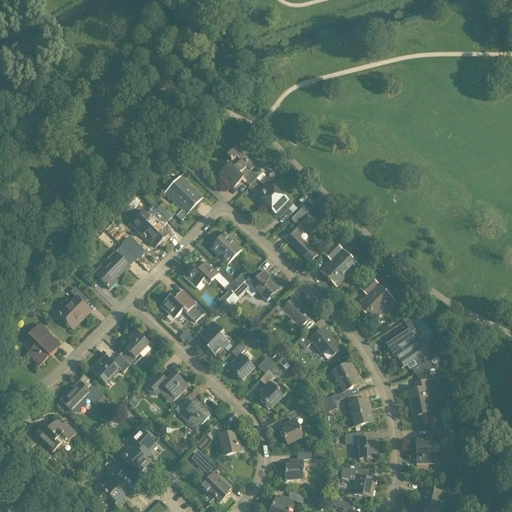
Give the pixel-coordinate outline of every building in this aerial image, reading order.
[(254,173),(253,174),(251,172),(253,169),(250,165),(244,159),(245,158),(235,148),(226,157),(230,160),(226,164),(228,166),(217,176),(224,183),(228,179),(231,182),(227,186),(232,191),(239,184),(243,180),(250,186),(259,177),(262,174),(260,173),(257,176),(254,173)] [(164,194),(182,211),(176,217),(182,222),(187,217),(203,200),(180,178),(164,194)] [(259,182),(264,187),(255,197),(275,216),(285,207),(288,210),(293,205),(264,178),(259,182)] [(153,208),(161,215),(168,222),(175,214),(164,203),(156,211),(153,207),(153,208)] [(161,215),(153,208),(134,227),(138,231),(137,232),(146,241),(146,240),(156,249),(168,236),(154,223),(161,215)] [(318,256),(312,250),(299,237),(306,230),(312,236),(319,228),(306,215),(307,214),(302,209),(291,221),(297,226),(295,229),(294,227),(284,238),(310,264),(318,256)] [(344,233),(340,229),(333,237),(337,241),(344,233)] [(225,234),(210,250),(227,267),(242,251),(225,234)] [(122,247),(136,261),(143,254),(129,240),(122,247)] [(320,273),(336,289),(359,266),(335,243),(323,255),(331,262),(320,273)] [(102,268),(94,275),(110,290),(131,269),(115,254),(108,262),(112,266),(106,272),(102,268)] [(194,267),(183,278),(196,290),(203,282),(208,286),(215,279),(232,296),(239,289),(233,283),(224,275),(221,278),(218,275),(206,263),(198,271),(194,267)] [(239,289),(240,288),(248,279),(251,276),(245,271),(234,282),(233,283),(239,289)] [(264,272),(253,283),(248,279),(240,288),(232,296),(226,302),(237,312),(240,309),(235,304),(248,291),(253,296),(256,293),(266,303),(278,291),(268,281),(270,279),(264,272)] [(356,308),(372,324),(394,301),(371,278),(359,290),(366,297),(356,308)] [(70,293),(76,299),(58,317),(73,331),(91,313),(83,306),(88,301),(75,289),(70,293)] [(160,308),(169,316),(166,319),(171,323),(175,319),(175,320),(183,312),(187,316),(195,324),(205,314),(196,306),(182,292),(173,302),(169,299),(160,308)] [(293,300),(282,311),(300,329),(311,318),(293,300)] [(424,317),(420,311),(408,319),(403,322),(409,331),(408,331),(410,333),(416,330),(412,325),(424,317)] [(258,326),(263,332),(277,318),(271,312),(258,326)] [(232,348),(228,344),(220,337),(224,333),(214,323),(200,338),(209,347),(206,350),(216,359),(225,350),(228,353),(232,348)] [(39,326),(28,337),(36,345),(24,357),(24,358),(27,355),(39,367),(36,370),(37,370),(49,358),(50,358),(61,347),(39,326)] [(307,350),(313,344),(322,356),(327,352),(333,358),(341,351),(332,340),(323,330),(315,337),(309,332),(299,342),(307,350)] [(120,357),(130,367),(132,369),(141,359),(139,357),(149,346),(135,332),(126,341),(131,345),(120,357)] [(250,336),(256,342),(260,338),(254,332),(250,336)] [(421,365),(419,362),(420,357),(424,355),(424,354),(425,353),(421,347),(420,348),(410,334),(407,337),(401,335),(398,338),(398,340),(395,340),(395,341),(393,341),(387,345),(390,348),(388,349),(395,359),(397,358),(403,368),(406,366),(410,367),(411,361),(413,362),(416,366),(411,369),(416,376),(433,370),(430,362),(421,365)] [(240,345),(231,354),(237,360),(232,366),(235,369),(232,372),(236,376),(235,377),(242,383),(253,371),(249,367),(250,366),(240,357),(246,351),(240,345)] [(438,355),(431,358),(434,365),(441,362),(438,355)] [(130,367),(120,357),(112,364),(105,357),(90,372),(105,387),(120,372),(122,375),(130,367)] [(274,366),(270,362),(260,372),(264,376),(274,366)] [(350,364),(333,373),(344,394),(361,385),(353,372),(354,371),(350,364)] [(273,368),(269,373),(260,382),(266,388),(261,394),(264,397),(261,399),(265,403),(264,404),(271,411),(283,399),(278,394),(279,393),(269,384),(275,378),(273,377),(277,373),(273,368)] [(160,387),(175,401),(188,388),(173,373),(171,376),(169,378),(163,373),(161,376),(157,373),(145,385),(153,394),(160,387)] [(430,380),(428,381),(414,384),(416,390),(406,393),(412,419),(432,414),(426,389),(432,387),(430,380)] [(80,408),(84,408),(84,413),(91,412),(96,407),(94,406),(103,396),(94,387),(88,393),(79,384),(74,388),(70,388),(70,392),(61,402),(73,414),(80,414),(80,408)] [(313,397),(309,391),(304,394),(308,400),(313,397)] [(139,402),(134,397),(128,403),(133,408),(139,402)] [(319,407),(320,410),(335,404),(332,398),(324,401),(321,397),(315,400),(319,407)] [(368,400),(349,405),(355,428),(373,423),(369,408),(370,408),(368,400)] [(183,404),(175,412),(196,433),(211,418),(195,403),(188,410),(183,404)] [(337,410),(335,404),(320,410),(321,412),(323,420),(330,418),(328,413),(337,410)] [(114,408),(109,414),(113,418),(118,412),(114,408)] [(299,410),(287,416),(290,424),(284,427),(285,431),(282,432),(284,438),(283,438),(287,446),(302,439),(300,434),(301,433),(295,421),(302,417),(299,410)] [(37,442),(39,440),(52,454),(61,444),(58,442),(63,437),(69,443),(77,435),(64,423),(62,425),(57,420),(47,431),(43,427),(33,437),(37,442)] [(206,437),(211,442),(217,437),(218,438),(221,452),(225,451),(227,457),(244,453),(241,444),(238,445),(235,434),(230,435),(218,424),(206,437)] [(135,444),(123,456),(140,473),(149,464),(143,458),(146,455),(147,456),(156,447),(139,430),(130,439),(135,444)] [(415,439),(416,463),(434,463),(433,445),(445,445),(445,431),(432,431),(432,439),(415,439)] [(364,440),(364,433),(345,436),(345,446),(359,445),(359,460),(366,460),(366,462),(377,461),(376,440),(364,440)] [(188,452),(181,445),(176,451),(183,457),(188,452)] [(310,454),(297,454),(298,463),(290,463),(290,467),(286,468),(286,473),(285,473),(286,482),(303,481),(302,475),(304,475),(303,462),(311,462),(310,454)] [(315,463),(327,462),(326,454),(314,455),(315,463)] [(201,470),(210,479),(201,488),(207,494),(209,493),(220,504),(232,493),(214,475),(218,471),(209,462),(201,470)] [(101,481),(91,491),(100,500),(104,496),(108,500),(110,498),(116,504),(114,506),(118,510),(126,502),(123,499),(127,495),(124,492),(128,488),(117,477),(121,473),(114,466),(105,475),(108,479),(104,483),(101,481)] [(370,471),(352,470),(342,469),(341,479),(356,482),(353,495),(372,499),(376,481),(368,479),(370,471)] [(423,509),(421,511),(439,511),(442,504),(438,503),(440,494),(422,491),(418,509),(423,509)] [(289,511),(294,502),(300,505),(303,498),(291,493),(288,502),(281,499),(279,503),(276,501),(273,507),(272,506),(270,511),(289,511)] [(304,499),(302,506),(309,508),(312,502),(304,499)] [(350,511),(353,506),(331,499),(330,503),(330,505),(344,510),(342,511),(350,511)]
